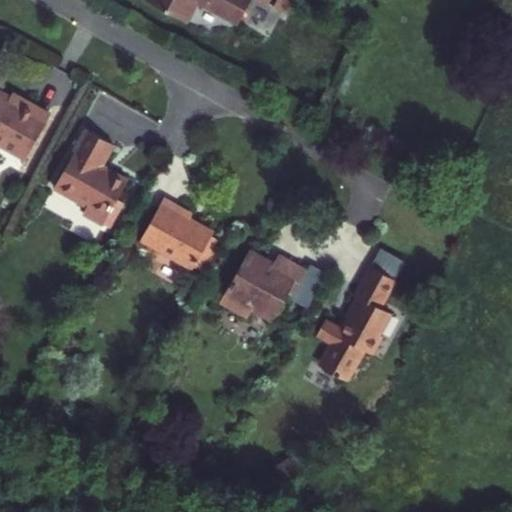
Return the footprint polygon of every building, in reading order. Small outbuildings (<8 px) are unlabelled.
[(139,0),(134,11),(174,32),(184,14),(225,36),(241,5),(231,0),(139,0)] [(0,107),(0,156),(16,166),(40,121),(14,107),(9,112),(0,107)] [(104,150),(78,135),(37,210),(68,228),(65,234),(86,244),(117,187),(91,174),(104,150)] [(151,208),(129,250),(143,258),(145,254),(163,264),(162,269),(181,279),(202,240),(180,228),(180,222),(151,208)] [(240,260),(210,311),(238,326),(242,319),(262,330),(278,301),(283,304),(297,277),(269,263),(262,272),(240,260)] [(321,353),(309,374),(338,388),(355,356),(361,359),(376,335),(371,332),(380,318),(372,314),(386,288),(359,273),(343,304),(349,307),(331,336),(314,327),(306,344),(321,353)]
